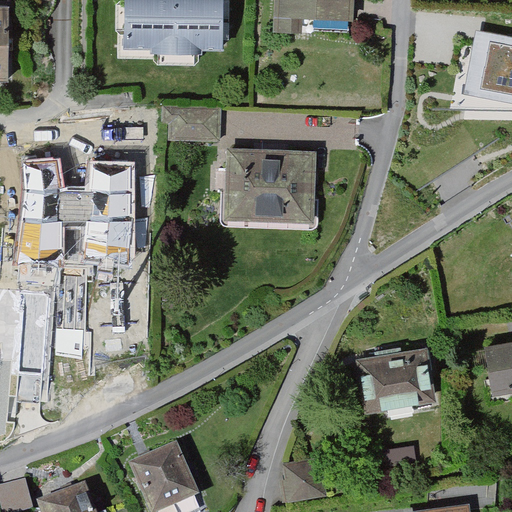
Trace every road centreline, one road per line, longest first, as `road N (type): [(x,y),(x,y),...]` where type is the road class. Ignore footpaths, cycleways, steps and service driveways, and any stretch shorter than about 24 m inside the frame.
road 1 (residential): [(344,283),(188,378),(76,432),(0,454)]
road 2 (residential): [(402,0),(389,135),(344,283)]
road 3 (residential): [(344,283),(259,464),(249,511)]
road 4 (residential): [(511,182),(344,283)]
